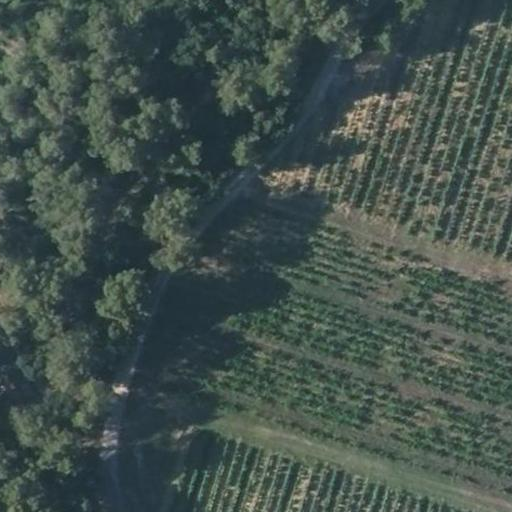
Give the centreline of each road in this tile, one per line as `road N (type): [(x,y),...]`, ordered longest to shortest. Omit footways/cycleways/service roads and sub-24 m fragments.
road 1 (track): [(97,469),(173,251),(311,99),(381,0)]
road 2 (track): [(240,0),(215,86),(121,209),(82,275),(33,397)]
road 3 (residential): [(116,511),(97,469),(33,397),(0,340)]
